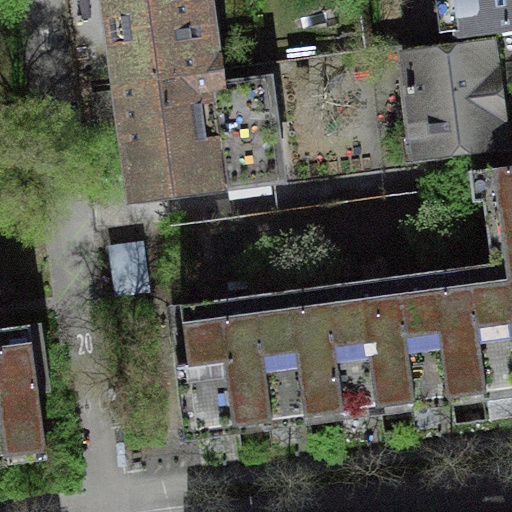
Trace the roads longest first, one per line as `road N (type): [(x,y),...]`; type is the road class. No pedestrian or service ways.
road 1 (residential): [(107,511),(38,0)]
road 2 (residential): [(511,482),(302,511)]
